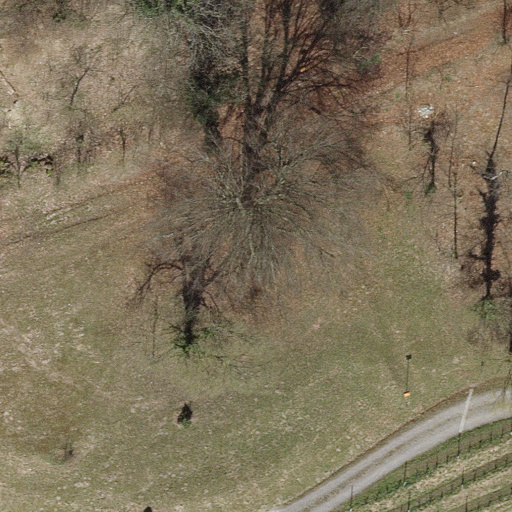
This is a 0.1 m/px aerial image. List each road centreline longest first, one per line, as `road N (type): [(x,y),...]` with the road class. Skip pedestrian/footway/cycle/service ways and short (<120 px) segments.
road 1 (track): [(0,179),(60,155),(262,113),(363,69),(511,20)]
road 2 (track): [(305,511),(462,417),(511,402)]
